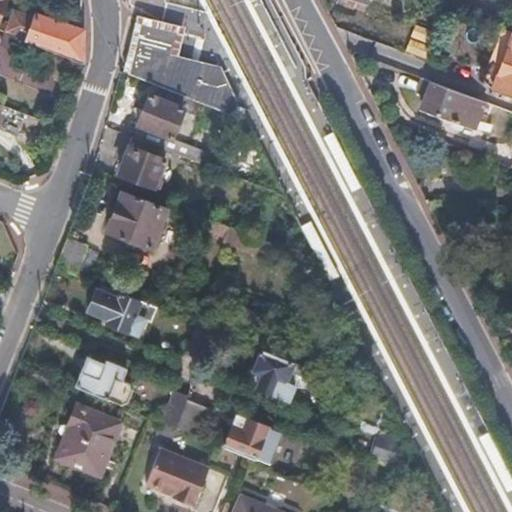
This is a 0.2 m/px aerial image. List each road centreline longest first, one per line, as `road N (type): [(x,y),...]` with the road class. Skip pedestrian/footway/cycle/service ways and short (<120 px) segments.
road 1 (residential): [(299,0),(511,414)]
road 2 (residential): [(50,221),(104,55),(105,0)]
road 3 (residential): [(0,355),(50,221)]
